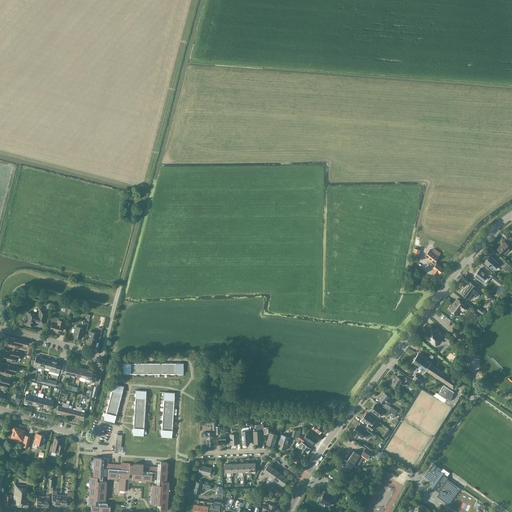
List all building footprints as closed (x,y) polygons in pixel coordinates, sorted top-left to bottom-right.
[(135,205),(129,203),(126,214),(133,215),(135,205)] [(420,238),(416,237),(414,248),(412,255),(419,256),(421,250),(418,249),(418,246),(419,246),(420,238)] [(511,250),(511,243),(508,246),(505,242),(497,249),(502,256),(510,248),(511,250)] [(425,256),(434,264),(435,265),(436,263),(435,262),(439,257),(438,256),(440,253),(434,248),(432,251),(430,249),(425,256)] [(510,267),(507,264),(500,257),(497,260),(492,255),(485,263),(492,270),(498,264),(506,271),(510,267)] [(436,263),(435,265),(433,267),(435,268),(432,272),(436,275),(438,272),(439,273),(441,271),(442,271),(443,270),(443,269),(443,268),(436,263)] [(480,268),(474,276),(482,283),(485,285),(491,277),(503,287),(505,283),(492,273),(490,276),(489,275),(480,268)] [(462,290),(461,292),(461,293),(462,293),(461,293),(464,295),(469,299),(470,299),(471,299),(472,299),(473,298),(475,294),(477,296),(481,291),(475,286),(474,289),(468,284),(463,290),(462,290)] [(498,289),(493,297),(496,299),(502,292),(498,289)] [(462,311),(466,306),(464,304),(458,299),(450,309),(456,314),(460,309),(462,311)] [(487,312),(479,307),(477,310),(484,316),(487,312)] [(25,318),(25,321),(25,322),(25,324),(33,326),(34,322),(43,324),(47,310),(40,308),(38,315),(28,313),(26,318),(25,318)] [(472,327),(480,317),(477,315),(477,314),(471,309),(463,320),(472,327)] [(64,321),(57,320),(57,323),(52,322),(50,331),(60,333),(60,331),(64,332),(66,325),(63,324),(64,321)] [(88,323),(83,322),(81,328),(76,326),(75,329),(72,328),(71,332),(74,333),(73,337),(81,338),(83,330),(86,331),(88,323)] [(99,327),(98,329),(97,333),(89,331),(87,340),(95,342),(97,336),(100,336),(102,328),(99,327)] [(431,328),(424,337),(435,346),(443,337),(431,328)] [(26,341),(23,340),(15,338),(14,341),(8,339),(6,346),(18,348),(19,343),(25,345),(26,341)] [(19,353),(11,351),(11,354),(5,353),(3,359),(14,362),(16,357),(18,357),(19,353)] [(426,370),(430,363),(431,362),(418,353),(412,362),(416,365),(413,368),(422,374),(424,371),(425,371),(426,370)] [(38,369),(41,358),(39,357),(40,356),(36,356),(35,360),(32,360),(30,365),(33,366),(33,367),(38,369)] [(46,359),(41,358),(38,369),(43,370),(44,367),(46,359)] [(58,376),(59,371),(61,365),(56,364),(57,362),(57,361),(53,360),(53,361),(52,360),(49,369),(48,373),(58,376)] [(67,374),(70,364),(67,363),(65,368),(62,367),(60,374),(64,375),(64,373),(67,374)] [(444,373),(430,363),(426,370),(440,379),(444,373)] [(74,376),(77,366),(70,364),(67,374),(74,376)] [(8,368),(1,367),(0,371),(0,373),(10,376),(11,372),(15,373),(17,367),(8,365),(8,368)] [(81,377),(83,368),(77,366),(74,376),(81,377)] [(87,379),(90,369),(83,368),(81,377),(87,379)] [(87,379),(86,382),(90,383),(90,382),(93,383),(94,379),(95,378),(97,372),(93,371),(93,369),(90,368),(90,369),(87,379)] [(396,375),(389,384),(398,389),(402,383),(405,385),(404,386),(411,390),(412,390),(416,384),(406,377),(399,372),(396,375)] [(457,381),(444,373),(440,379),(446,383),(453,388),(457,381)] [(416,374),(413,379),(421,386),(424,382),(423,379),(416,374)] [(0,380),(0,387),(6,389),(8,383),(9,383),(10,379),(1,377),(0,380)] [(440,390),(438,393),(442,395),(448,399),(449,400),(453,396),(451,395),(452,393),(453,392),(451,390),(453,388),(446,383),(445,386),(443,385),(440,390)] [(113,384),(111,391),(121,394),(123,386),(113,384)] [(145,390),(135,390),(134,397),(145,398),(145,390)] [(111,391),(109,398),(119,401),(121,394),(111,391)] [(163,392),(163,399),(173,400),(174,392),(163,392)] [(394,397),(393,396),(391,394),(389,396),(384,392),(378,400),(384,404),(385,403),(383,406),(389,410),(391,411),(393,408),(388,405),(393,400),(392,400),(394,397)] [(35,406),(37,396),(37,394),(35,394),(34,396),(31,395),(29,404),(35,406)] [(145,398),(134,397),(134,405),(144,406),(145,398)] [(109,398),(107,405),(117,408),(119,401),(109,398)] [(173,407),(173,400),(163,399),(162,407),(173,407)] [(69,416),(71,409),(68,408),(69,401),(66,400),(66,403),(63,414),(69,416)] [(63,414),(66,403),(63,402),(62,406),(58,405),(56,413),(63,414)] [(76,418),(79,406),(79,404),(77,404),(76,406),(75,410),(71,409),(69,416),(76,418)] [(79,404),(79,406),(76,418),(83,420),(85,412),(81,411),(82,407),(82,405),(79,404)] [(387,415),(389,411),(383,406),(381,409),(375,404),(370,410),(379,416),(382,412),(387,415)] [(107,405),(105,413),(115,415),(117,408),(107,405)] [(134,405),(133,413),(144,413),(144,406),(134,405)] [(162,407),(162,414),(172,415),(173,407),(162,407)] [(113,423),(115,415),(105,413),(103,420),(113,423)] [(133,413),(133,420),(143,421),(144,413),(133,413)] [(172,423),(172,415),(162,414),(161,422),(172,423)] [(362,418),(362,419),(368,424),(366,426),(370,429),(371,430),(375,425),(372,423),(375,420),(366,414),(364,416),(363,416),(362,417),(362,418)] [(143,421),(133,420),(133,428),(143,428),(143,421)] [(317,422),(317,423),(312,420),(310,423),(314,425),(312,428),(319,434),(323,429),(321,428),(323,426),(317,422)] [(161,422),(161,429),(171,430),(172,423),(161,422)] [(261,429),(263,429),(263,424),(257,424),(257,431),(253,431),(254,443),(262,442),(261,429)] [(367,438),(369,435),(364,431),(358,426),(357,425),(353,430),(363,438),(364,436),(367,438)] [(20,429),(20,428),(13,426),(12,431),(13,431),(11,438),(13,438),(13,439),(19,441),(19,440),(22,440),(22,439),(24,440),(22,446),(28,447),(30,437),(23,435),(24,430),(20,429)] [(269,427),(264,427),(264,434),(269,434),(266,444),(274,447),(278,435),(273,433),(273,432),(270,431),(269,431),(269,427)] [(143,428),(133,428),(132,435),(142,436),(143,428)] [(171,438),(171,430),(161,429),(160,437),(171,438)] [(293,431),(291,436),(294,437),(296,438),(297,438),(301,431),(300,431),(296,430),(296,432),(293,431)] [(206,432),(206,433),(202,433),(202,439),(207,439),(207,445),(213,445),(213,440),(214,440),(213,432),(206,432)] [(316,438),(308,432),(304,437),(312,443),(316,438)] [(34,443),(32,447),(37,449),(43,450),(45,443),(42,443),(43,435),(36,433),(34,443)] [(238,438),(238,433),(230,434),(230,437),(230,439),(229,439),(229,444),(230,443),(231,444),(237,444),(237,438),(238,438)] [(218,445),(226,444),(226,434),(220,434),(220,437),(218,437),(218,445)] [(286,449),(289,437),(281,434),(277,447),(286,449)] [(60,439),(54,438),(52,446),(51,445),(49,450),(56,452),(56,453),(61,454),(63,445),(59,444),(60,439)] [(298,447),(300,448),(306,452),(309,447),(304,443),(301,442),(298,447)] [(373,448),(364,442),(362,444),(371,451),(373,448)] [(303,457),(306,452),(300,448),(297,453),(303,457)] [(370,454),(364,450),(360,456),(367,460),(370,454)] [(353,451),(348,460),(357,466),(361,460),(358,458),(360,455),(353,451)] [(302,459),(294,454),(289,460),(297,466),(302,459)] [(151,479),(153,479),(155,479),(154,485),(152,484),(150,504),(157,504),(157,506),(159,507),(159,510),(166,511),(168,481),(165,481),(167,462),(160,462),(160,464),(157,463),(157,467),(142,466),(142,464),(133,463),(133,465),(129,465),(129,463),(121,463),(121,464),(107,464),(108,458),(103,458),(103,460),(101,459),(101,458),(94,457),(93,476),(90,476),(88,505),(91,505),(90,511),(95,511),(109,511),(110,506),(107,506),(107,503),(101,503),(102,500),(105,501),(106,481),(103,481),(104,475),(107,476),(107,478),(117,478),(117,477),(119,478),(118,490),(124,491),(125,489),(128,490),(128,482),(129,483),(129,481),(132,481),(132,480),(151,481),(151,479)] [(348,479),(357,466),(348,460),(345,464),(340,461),(337,466),(341,469),(339,473),(348,479)] [(431,467),(430,466),(424,476),(432,482),(430,485),(439,492),(448,479),(447,476),(441,471),(442,469),(433,463),(431,467)] [(267,474),(272,467),(268,464),(263,471),(262,471),(260,474),(262,475),(265,472),(267,474)] [(212,475),(213,471),(210,470),(211,468),(199,465),(198,471),(212,475)] [(272,478),(277,471),(272,467),(267,474),(265,477),(267,479),(269,475),(272,478)] [(277,481),(282,475),(277,471),(272,478),(270,481),(272,482),(274,479),(277,481)] [(288,479),(282,475),(277,481),(275,484),(277,486),(280,482),(283,485),(288,479)] [(448,480),(439,493),(436,496),(449,505),(457,492),(460,488),(448,480)] [(192,492),(200,494),(202,489),(204,488),(210,489),(210,486),(195,482),(192,492)] [(12,500),(12,505),(27,507),(28,501),(26,501),(28,487),(28,485),(14,484),(14,485),(13,500),(12,500)] [(350,492),(353,489),(348,486),(348,487),(344,484),(342,487),(350,492)] [(340,490),(336,488),(331,485),(328,492),(323,489),(321,493),(323,494),(319,502),(324,504),(324,503),(328,505),(330,501),(329,501),(332,493),(337,495),(340,490)] [(41,507),(42,498),(42,496),(38,496),(39,490),(34,490),(33,498),(36,498),(35,506),(41,507)] [(51,501),(51,503),(54,503),(54,506),(58,507),(58,505),(60,506),(61,495),(56,494),(56,491),(52,490),(51,501)] [(64,495),(61,495),(60,506),(66,506),(67,501),(70,502),(71,492),(68,492),(67,495),(64,495)] [(215,498),(214,502),(223,504),(222,496),(217,495),(216,498),(215,498)] [(230,498),(225,508),(226,508),(226,510),(229,511),(230,509),(234,499),(231,498),(230,498)] [(226,510),(224,511),(241,511),(243,508),(245,501),(244,500),(243,503),(240,502),(236,511),(230,509),(229,511),(226,510)] [(245,501),(243,508),(243,509),(244,509),(245,507),(248,508),(248,510),(250,511),(251,509),(250,509),(252,504),(247,502),(247,501),(245,501)] [(265,502),(261,511),(266,511),(267,511),(269,511),(273,511),(276,506),(265,502)]
